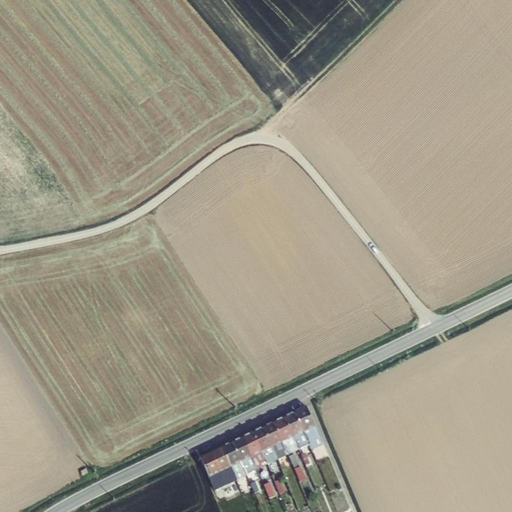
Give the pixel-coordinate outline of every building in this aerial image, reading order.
[(312,450),(323,445),(307,407),(296,412),(296,413),(304,432),(306,436),(307,436),(311,444),(309,445),(312,450)] [(304,432),(296,413),(294,414),(293,413),(287,416),(288,417),(286,418),(300,450),(309,445),(311,444),(307,436),(306,436),(304,432)] [(300,450),(286,418),(283,420),(282,419),(277,421),(278,422),(275,423),(289,455),(300,450)] [(265,428),(278,460),(289,455),(275,423),(272,425),(271,424),(267,426),(268,427),(265,428)] [(268,465),(278,460),(265,428),(262,430),(261,429),(256,431),(256,433),(255,433),(268,465)] [(268,465),(255,433),(252,434),(252,433),(245,437),(245,438),(244,438),(258,470),(268,465)] [(247,475),(258,470),(244,438),(241,440),(240,439),(235,441),(236,442),(233,444),(247,475)] [(247,475),(233,444),(230,445),(229,444),(225,446),(226,447),(223,448),(237,481),(248,476),(247,475)] [(227,486),(237,481),(223,448),(213,453),(227,486)] [(201,459),(215,492),(227,486),(213,453),(201,459)] [(310,464),(306,453),(302,455),(306,465),(310,464)] [(295,455),(290,457),(295,470),(300,467),(301,467),(295,455)] [(300,467),(295,470),(300,482),(306,480),(304,473),(300,467)] [(280,480),(275,482),(280,495),(286,493),(280,480)] [(260,492),(256,482),(251,484),(255,494),(260,492)] [(270,483),(264,485),(270,499),(276,497),(270,483)]
